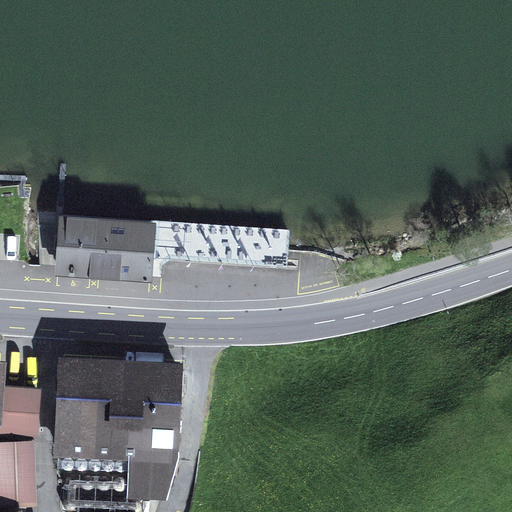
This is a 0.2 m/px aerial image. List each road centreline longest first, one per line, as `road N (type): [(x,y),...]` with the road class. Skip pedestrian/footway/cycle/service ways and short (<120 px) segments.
road 1 (primary): [(199,327),(326,322),(511,268)]
road 2 (residential): [(50,319),(47,511)]
road 3 (residential): [(171,511),(192,439),(199,327)]
road 4 (primary): [(50,319),(199,327)]
